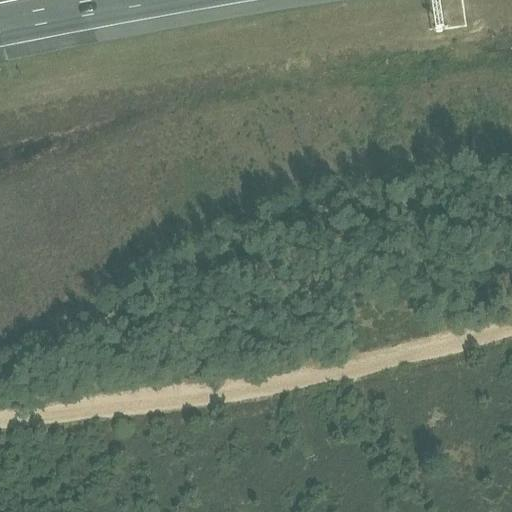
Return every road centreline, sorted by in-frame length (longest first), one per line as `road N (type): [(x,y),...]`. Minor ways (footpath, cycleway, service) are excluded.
road 1 (track): [(0,421),(349,364),(511,322)]
road 2 (motorway): [(0,27),(137,0)]
